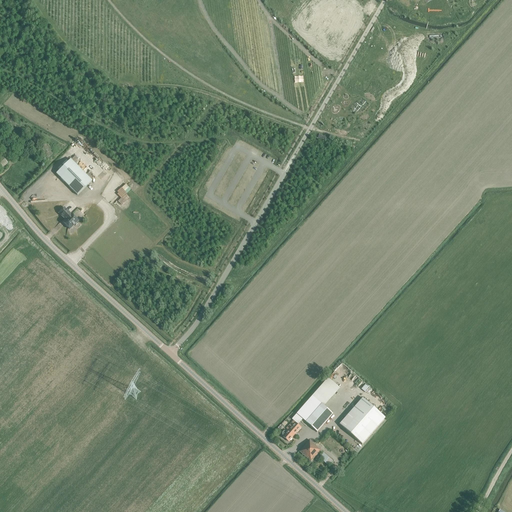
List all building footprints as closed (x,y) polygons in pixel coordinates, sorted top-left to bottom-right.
[(364,86),(367,79),(359,75),(356,82),(364,86)] [(22,133),(28,138),(34,132),(28,126),(22,133)] [(45,141),(37,148),(44,156),(43,157),(46,161),(52,154),(50,151),(52,148),(45,141)] [(6,146),(3,149),(9,155),(12,151),(6,146)] [(70,159),(56,174),(77,195),(92,181),(70,159)] [(126,184),(117,192),(124,201),(130,194),(128,190),(131,186),(126,184)] [(66,220),(63,223),(65,224),(69,229),(78,221),(72,214),(71,215),(64,208),(60,212),(59,213),(65,219),(66,220)] [(328,378),(313,396),(322,404),(338,386),(328,378)] [(362,389),(366,392),(370,386),(366,383),(362,389)] [(299,416),(317,432),(333,414),(312,396),(292,419),(294,421),(299,416)] [(347,431),(347,432),(347,431),(351,434),(351,435),(354,438),(355,438),(358,441),(359,441),(362,444),(362,445),(363,444),(365,441),(366,441),(369,437),(372,434),(372,433),(375,430),(376,430),(376,429),(379,426),(379,425),(382,422),(385,419),(386,418),(385,418),(382,415),(382,414),(381,415),(378,412),(378,411),(374,408),(375,408),(374,408),(371,405),(370,405),(367,402),(367,401),(366,401),(363,399),(363,398),(362,398),(363,399),(360,402),(359,402),(356,405),(356,406),(353,409),(353,410),(350,413),(349,413),(349,414),(347,417),(346,417),(343,421),(343,420),(343,421),(340,424),(339,425),(340,425),(342,426),(343,428),(344,428),(347,431)] [(284,436),(283,437),(289,442),(301,428),(296,423),(287,432),(286,431),(285,431),(284,432),(283,433),(283,434),(283,435),(284,436)] [(310,440),(300,452),(311,461),(321,450),(310,440)] [(323,453),(320,458),(329,466),(333,461),(323,453)]
